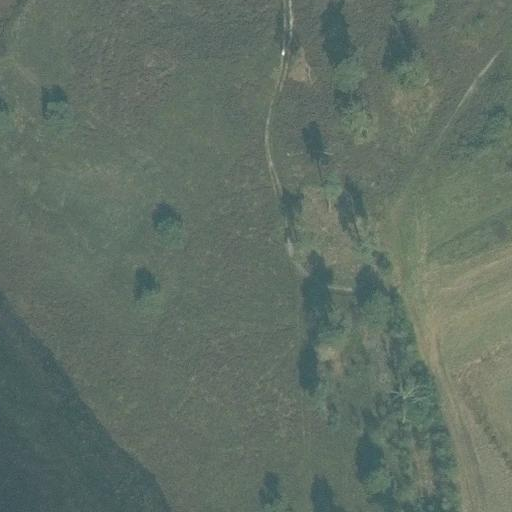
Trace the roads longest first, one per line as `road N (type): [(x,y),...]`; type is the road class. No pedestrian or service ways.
road 1 (track): [(293,279),(269,147),(287,0)]
road 2 (track): [(511,209),(296,295)]
